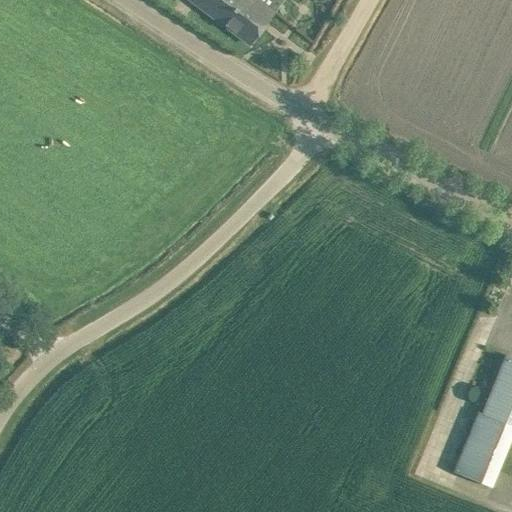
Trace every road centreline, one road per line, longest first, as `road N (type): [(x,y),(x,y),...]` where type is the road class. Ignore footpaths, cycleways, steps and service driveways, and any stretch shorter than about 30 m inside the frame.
road 1 (unclassified): [(0,408),(194,270),(324,126)]
road 2 (unclassified): [(324,126),(121,0)]
road 3 (unclassified): [(511,219),(324,126)]
road 4 (track): [(302,111),(369,0)]
